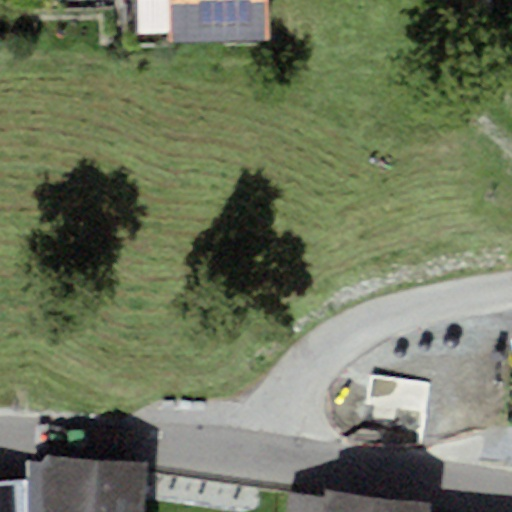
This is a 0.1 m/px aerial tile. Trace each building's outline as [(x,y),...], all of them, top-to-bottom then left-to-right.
[(170,33),(168,0),(138,0),(140,34),(170,33)] [(168,0),(170,33),(171,45),(271,41),(268,0),(168,0)] [(371,363),(334,392),(346,407),(383,379),(371,363)] [(143,511),(147,465),(46,456),(46,463),(43,511),(143,511)] [(43,511),(46,463),(0,466),(0,511),(43,511)] [(324,498),(289,494),(287,511),(432,511),(434,503),(325,491),(324,498)]
